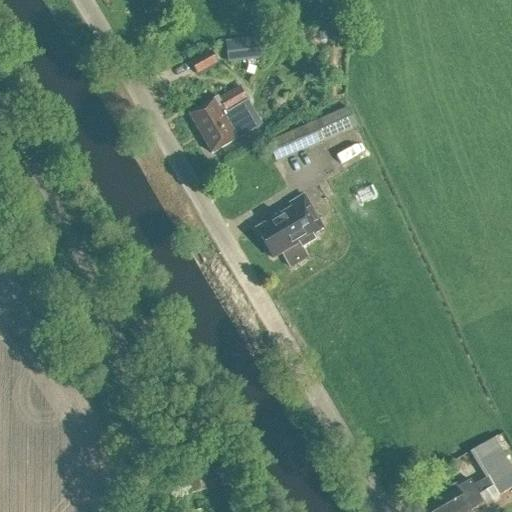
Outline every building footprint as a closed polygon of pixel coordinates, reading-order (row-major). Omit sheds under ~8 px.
[(224,44),(226,65),(262,61),(259,40),(224,44)] [(196,77),(218,65),(210,52),(189,64),(196,77)] [(260,126),(247,102),(239,89),(218,101),(216,99),(188,116),(211,155),(260,126)] [(266,144),(275,164),(323,143),(314,123),(266,144)] [(255,231),(272,260),(298,245),(300,249),(314,241),(311,237),(323,230),(303,197),(289,205),(292,209),(255,231)] [(511,472),(492,440),(471,453),(487,479),(473,487),(470,482),(456,490),(456,489),(419,510),(420,511),(470,511),(483,505),(485,508),(499,500),(498,497),(511,488),(511,472)] [(217,490),(209,452),(181,458),(189,495),(217,490)] [(231,464),(214,470),(221,488),(238,482),(231,464)]
